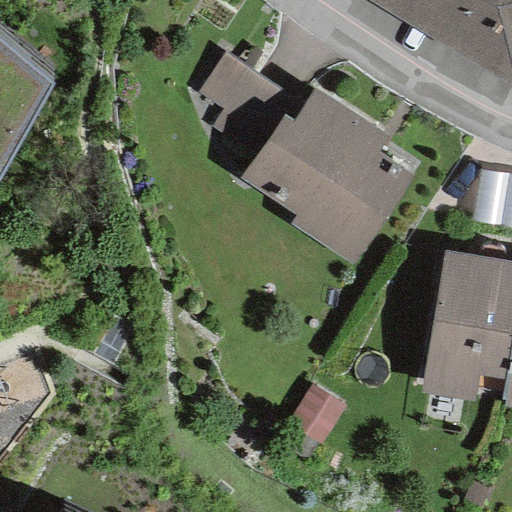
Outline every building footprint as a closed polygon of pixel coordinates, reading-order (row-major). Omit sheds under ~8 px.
[(511,0),(364,0),(511,88),(511,0)] [(0,40),(0,178),(52,83),(0,40)] [(284,115),(295,100),(226,52),(198,92),(223,109),(209,129),(254,159),(284,115)] [(388,138),(313,90),(293,121),(284,115),(254,159),(239,180),(295,216),(289,225),(352,266),(409,175),(377,153),(388,138)] [(471,223),(511,229),(511,175),(478,170),(471,223)] [(420,393),(498,407),(511,327),(511,262),(444,251),(420,393)] [(511,327),(498,407),(511,409),(511,327)]
